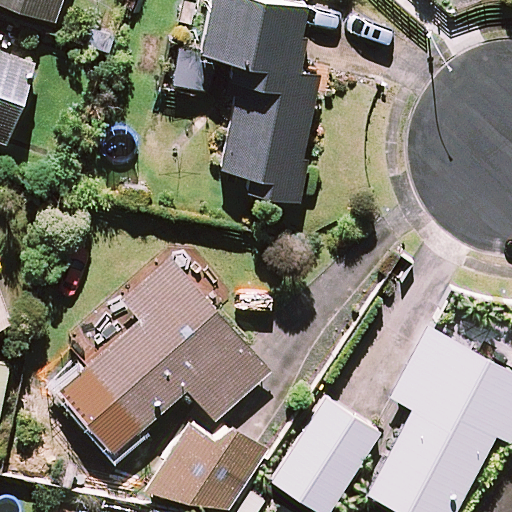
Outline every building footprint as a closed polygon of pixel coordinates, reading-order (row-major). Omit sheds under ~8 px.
[(56,0),(0,0),(0,136),(7,139),(35,61),(0,47),(0,0),(50,19),(56,0)] [(301,0),(206,0),(199,49),(237,56),(219,167),(247,172),(244,189),(295,198),(316,68),(291,63),(301,0)] [(267,366),(169,255),(121,297),(135,313),(78,363),(133,425),(182,382),(211,415),(267,366)] [(0,320),(10,317),(0,291),(0,320)] [(511,416),(511,368),(426,320),(386,390),(404,400),(387,431),(321,393),(272,480),(325,510),(345,474),(411,511),(442,511),(492,425),(503,432),(511,416)] [(0,409),(9,362),(0,360),(0,409)] [(263,440),(226,415),(212,436),(186,418),(142,484),(222,502),(263,440)]
